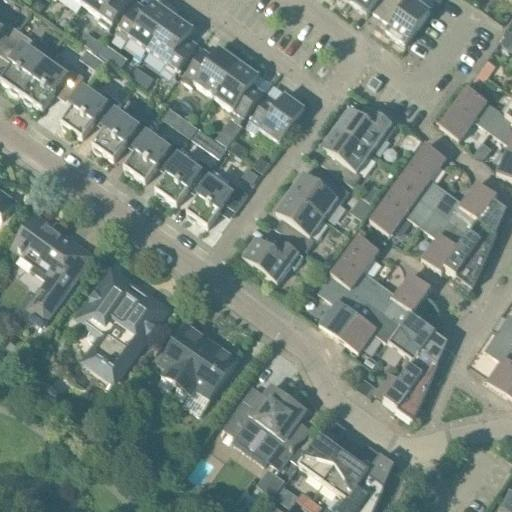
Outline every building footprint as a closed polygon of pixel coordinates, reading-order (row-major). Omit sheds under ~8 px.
[(68,0),(82,10),(88,0),(60,0),(61,0),(68,0)] [(88,0),(82,10),(100,23),(98,26),(109,35),(132,3),(127,0),(88,0)] [(380,23),(396,0),(352,0),(348,7),(367,20),(366,21),(367,22),(371,16),(380,23)] [(396,0),(380,23),(390,30),(384,39),(385,39),(385,38),(405,52),(430,16),(411,3),(413,0),(396,0)] [(435,0),(432,4),(439,9),(445,0),(435,0)] [(37,4),(32,12),(40,17),(45,9),(37,4)] [(148,56),(173,21),(155,7),(155,6),(154,5),(148,14),(138,7),(115,39),(127,47),(129,43),(148,56)] [(173,21),(148,56),(166,69),(163,73),(175,81),(197,50),(187,42),(194,34),(193,33),(192,34),(173,21)] [(0,55),(3,58),(19,36),(1,23),(0,23),(0,55)] [(17,100),(18,99),(21,101),(44,68),(32,59),(36,49),(19,36),(3,58),(14,66),(0,86),(10,93),(9,94),(13,98),(17,100)] [(500,49),(507,54),(511,47),(511,41),(507,38),(500,49)] [(95,45),(89,54),(97,59),(103,50),(95,45)] [(105,49),(98,59),(107,66),(114,56),(105,49)] [(213,103),(239,67),(220,54),(221,53),(220,52),(213,61),(203,54),(181,86),(192,94),(195,90),(213,103)] [(96,61),(88,71),(97,77),(104,67),(96,61)] [(480,76),(487,81),(495,71),(487,66),(480,76)] [(239,67),(213,103),(231,116),(229,120),(240,128),(263,96),(253,89),(259,80),(258,80),(257,81),(239,67)] [(31,110),(32,109),(42,116),(56,96),(68,104),(83,83),(65,70),(57,77),(44,68),(21,101),(24,103),(23,104),(27,108),(31,110)] [(472,86),(480,92),(487,81),(480,76),(472,86)] [(373,82),(367,90),(375,96),(381,88),(373,82)] [(438,133),(458,147),(473,127),(489,138),(503,120),(467,94),(438,133)] [(115,119),(122,110),(105,98),(96,105),(84,96),(60,129),(82,144),(96,125),(106,132),(115,119)] [(269,101),(246,132),(258,141),(260,137),(279,150),(305,114),(286,101),(286,100),(285,99),(279,108),(269,101)] [(335,135),(370,160),(384,142),(388,145),(396,133),(364,110),(357,120),(348,114),(347,115),(348,116),(335,135)] [(147,141),(153,132),(137,120),(128,128),(115,119),(106,132),(92,151),(113,167),(128,147),(137,154),(147,141)] [(503,120),(489,138),(508,152),(496,180),(511,186),(511,127),(505,122),(503,120)] [(197,127),(197,129),(197,131),(198,132),(199,133),(200,134),(202,133),(204,133),(206,131),(207,130),(207,127),(206,125),(204,124),(203,123),(201,123),(199,124),(198,125),(197,126),(197,127)] [(188,128),(181,138),(190,144),(197,134),(195,133),(188,128)] [(370,160),(335,135),(321,153),(320,153),(320,154),(328,160),(321,170),(353,193),(361,181),(357,179),(370,160)] [(221,137),(216,145),(227,153),(233,145),(221,137)] [(137,154),(123,174),(126,175),(125,177),(128,180),(133,182),(134,181),(145,189),(159,169),(169,176),(178,164),(185,155),(168,143),(159,150),(147,141),(137,154)] [(205,155),(219,165),(226,154),(213,145),(205,155)] [(233,145),(227,153),(238,161),(239,161),(244,153),(233,145)] [(445,165),(425,151),(397,189),(433,215),(446,197),(430,186),(445,165)] [(169,176),(155,196),(157,198),(156,199),(159,203),(164,205),(165,203),(176,211),(190,192),(200,199),(209,186),(210,186),(216,177),(199,165),(191,172),(178,164),(169,176)] [(248,173),(240,184),(251,191),(258,180),(248,173)] [(288,199),(324,225),(337,207),(341,210),(349,198),(318,175),(310,185),(302,179),(301,180),(302,181),(288,199)] [(200,199),(186,218),(188,220),(187,221),(191,225),(195,227),(196,226),(208,234),(222,214),(232,221),(247,200),(231,188),(222,195),(210,186),(209,186),(200,199)] [(493,207),(494,207),(497,203),(477,188),(462,209),(446,197),(433,215),(468,241),(493,207)] [(420,233),(433,215),(397,189),(369,228),(389,242),(404,222),(420,233)] [(0,224),(2,226),(15,207),(0,196),(0,224)] [(324,225),(288,199),(275,218),(274,217),(273,218),(282,225),(275,235),(307,258),(315,246),(311,243),(324,225)] [(360,203),(358,207),(370,216),(373,212),(360,203)] [(493,207),(468,241),(444,275),(444,276),(471,295),(506,216),(494,207),(493,207)] [(421,266),(441,280),(444,276),(444,275),(468,241),(433,215),(420,233),(436,245),(421,266)] [(35,221),(13,251),(36,268),(32,274),(47,286),(35,302),(31,299),(19,315),(41,330),(38,334),(39,335),(87,268),(92,262),(74,249),(35,221)] [(255,246),(242,265),(277,291),(291,272),(295,274),(303,263),(271,240),(264,250),(255,244),(254,245),(255,246)] [(366,307),(379,289),(364,278),(379,257),(359,243),(330,281),(366,307)] [(92,302),(93,307),(81,323),(106,341),(96,355),(95,358),(95,361),(97,364),(98,366),(117,379),(143,343),(148,342),(165,318),(164,313),(114,278),(109,279),(92,302)] [(430,295),(410,280),(395,301),(379,289),(366,307),(401,333),(409,321),(410,322),(430,295)] [(334,311),(319,332),(338,346),(366,307),(330,281),(317,299),(334,311)] [(366,307),(338,346),(358,360),(373,339),(388,351),(401,333),(366,307)] [(496,338),(511,348),(511,321),(509,320),(496,338)] [(401,333),(388,351),(412,368),(413,369),(434,340),(410,322),(409,321),(401,333)] [(170,369),(161,382),(190,402),(184,410),(199,421),(238,366),(208,345),(187,329),(182,336),(162,364),(170,369)] [(511,394),(511,348),(496,338),(484,357),(501,368),(487,389),(506,403),(511,394)] [(412,428),(447,349),(434,340),(413,369),(412,368),(400,386),(384,408),(412,428)] [(368,361),(364,367),(372,372),(376,366),(368,361)] [(384,408),(400,386),(390,378),(373,400),(384,408)] [(254,395),(225,435),(235,443),(231,448),(265,473),(269,467),(279,475),(308,434),(298,427),(305,417),(271,392),(264,402),(254,395)] [(323,490),(344,461),(319,442),(307,459),(298,471),(323,490)] [(299,453),(290,466),(298,471),(307,459),(300,454),(299,453)] [(323,490),(347,507),(369,478),(368,478),(344,461),(323,490)] [(347,507),(343,511),(375,511),(393,472),(380,462),(368,478),(369,478),(347,507)] [(276,481),(270,489),(278,495),(284,487),(276,481)] [(304,511),(306,511),(312,505),(301,498),(296,506),(304,511)] [(511,511),(511,500),(503,511),(511,511)]
